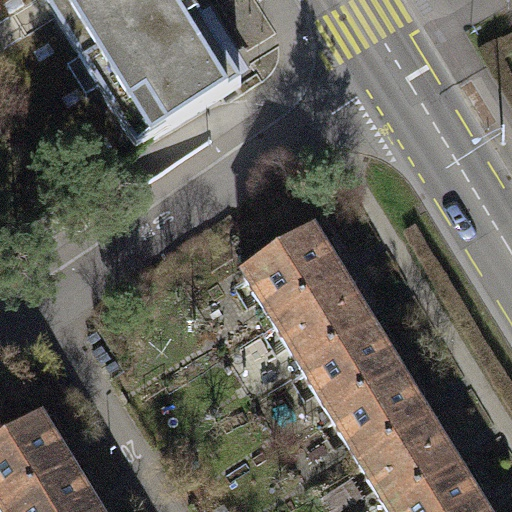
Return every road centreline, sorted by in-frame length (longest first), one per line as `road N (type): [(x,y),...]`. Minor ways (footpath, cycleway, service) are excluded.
road 1 (residential): [(397,72),(47,313)]
road 2 (residential): [(169,511),(47,313)]
road 3 (secondary): [(511,257),(397,72)]
